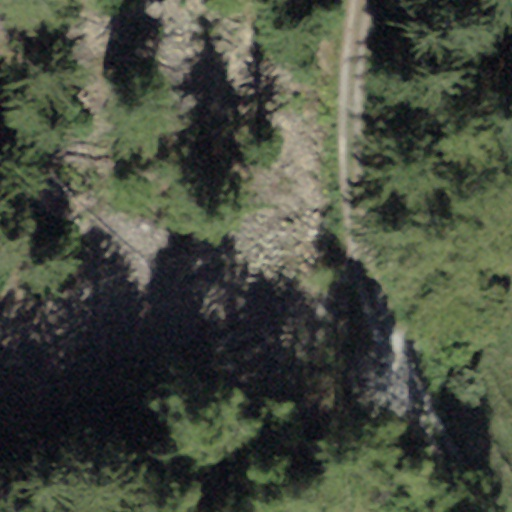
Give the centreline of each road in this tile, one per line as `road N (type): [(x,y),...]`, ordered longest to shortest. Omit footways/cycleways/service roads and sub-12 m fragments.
road 1 (track): [(358,0),(344,90),(365,293)]
road 2 (track): [(365,293),(491,511)]
